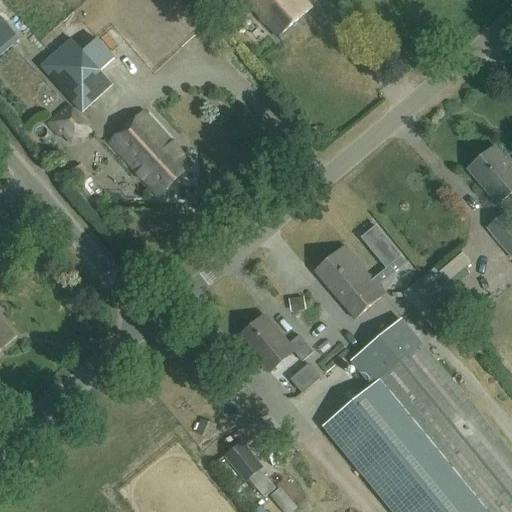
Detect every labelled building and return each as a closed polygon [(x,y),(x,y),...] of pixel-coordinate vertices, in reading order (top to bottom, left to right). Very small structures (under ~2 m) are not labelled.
[(245,0),(278,37),(310,9),(302,0),(245,0)] [(0,56),(19,40),(4,24),(0,27),(0,56)] [(90,46),(103,66),(116,58),(103,38),(90,46)] [(82,113),(112,85),(70,40),(41,67),(82,113)] [(71,148),(90,131),(69,107),(49,125),(71,148)] [(159,197),(192,167),(143,113),(110,144),(159,197)] [(509,167),(494,149),(467,172),(496,207),(511,193),(511,166),(511,165),(509,167)] [(80,166),(71,173),(81,186),(90,178),(80,166)] [(511,224),(504,216),(486,231),(511,261),(511,224)] [(384,236),(368,248),(392,276),(407,263),(384,236)] [(353,321),(384,295),(344,248),(313,274),(353,321)] [(266,263),(243,277),(256,298),(279,283),(266,263)] [(456,316),(423,278),(403,296),(436,333),(456,316)] [(302,362),(312,353),(299,338),(289,346),(265,318),(240,339),(268,372),(292,352),(302,362)] [(0,347),(12,337),(0,323),(0,347)] [(511,511),(511,454),(423,346),(407,359),(386,334),(352,362),(373,388),(327,425),(398,511),(511,511)] [(318,357),(326,368),(349,353),(342,341),(318,357)] [(311,366),(292,381),(303,395),(321,380),(311,366)] [(210,441),(215,426),(200,420),(194,435),(210,441)] [(262,469),(241,444),(225,457),(246,482),(262,469)]
